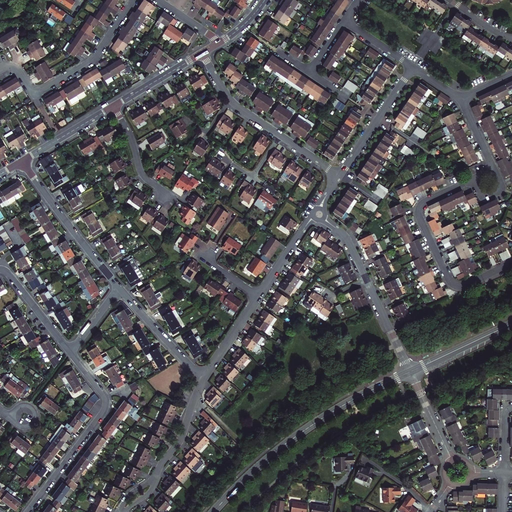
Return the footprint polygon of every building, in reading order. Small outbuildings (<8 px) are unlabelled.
[(70,9),(75,2),(73,1),(72,0),(57,0),(57,1),(60,3),(70,9)] [(113,0),(107,0),(105,4),(117,12),(119,9),(115,6),(118,2),(113,0)] [(153,4),(148,1),(147,2),(144,0),(138,10),(147,16),(151,9),(154,11),(156,8),(152,5),(153,4)] [(207,7),(210,2),(208,0),(200,0),(196,7),(199,9),(201,7),(205,10),(207,7)] [(207,7),(205,10),(209,12),(207,15),(211,17),(212,14),(214,12),(216,8),(218,6),(220,3),(215,0),(211,0),(210,2),(207,7)] [(235,0),(234,1),(237,3),(243,8),(245,9),(247,6),(244,4),(246,0),(235,0)] [(285,0),(281,0),(281,2),(293,10),(298,2),(294,0),(286,0),(286,1),(285,0)] [(338,0),(336,4),(344,10),(349,2),(345,0),(338,0)] [(418,0),(417,3),(424,8),(427,4),(429,1),(427,0),(418,0)] [(427,4),(435,9),(439,3),(436,1),(435,0),(429,0),(429,1),(427,4)] [(288,17),(293,10),(281,2),(279,5),(282,7),(279,11),(288,17)] [(237,3),(231,12),(229,15),(235,19),(243,8),(237,3)] [(442,5),(439,3),(435,9),(442,14),(447,7),(444,4),(442,5)] [(105,4),(100,11),(108,17),(110,13),(115,16),(117,12),(105,4)] [(328,10),(339,17),(342,13),(344,10),(336,4),(333,8),(331,6),(328,10)] [(53,5),(48,11),(53,15),(50,18),(57,22),(59,19),(61,21),(63,18),(65,20),(68,15),(53,5)] [(214,12),(212,14),(221,20),(223,16),(227,18),(229,15),(231,12),(228,10),(225,14),(216,8),(214,12)] [(147,16),(138,10),(135,14),(133,12),(130,16),(142,24),(146,19),(145,19),(147,16)] [(329,15),(326,19),(334,24),(339,17),(328,10),(326,13),(329,15)] [(100,11),(95,19),(103,24),(107,27),(109,24),(105,21),(108,17),(100,11)] [(160,26),(162,22),(165,24),(163,28),(166,30),(174,18),(164,11),(160,18),(156,23),(160,26)] [(283,25),(288,17),(279,11),(276,15),(273,13),(271,16),(283,25)] [(457,13),(449,24),(457,29),(459,26),(463,19),(460,17),(460,15),(457,13)] [(95,19),(91,16),(86,23),(94,29),(97,24),(101,27),(103,24),(95,19)] [(130,16),(128,19),(130,21),(128,24),(137,30),(138,28),(139,29),(142,24),(130,16)] [(174,18),(166,30),(164,33),(171,38),(177,29),(173,26),(177,20),(174,18)] [(321,21),(318,25),(329,32),(334,24),(326,19),(323,23),(321,21)] [(467,21),(463,19),(459,26),(467,31),(469,27),(472,23),(468,21),(467,21)] [(260,25),(273,34),(278,26),(269,20),(266,24),(262,22),(260,25)] [(94,29),(86,23),(81,30),(93,39),(95,35),(91,33),(94,29)] [(123,27),(121,30),(133,38),(136,33),(135,33),(137,30),(128,24),(125,28),(123,27)] [(273,34),(260,25),(258,28),(261,31),(259,35),(268,41),(273,34)] [(329,32),(318,25),(316,28),(319,30),(316,34),(324,39),(326,36),(329,32)] [(178,42),(182,37),(188,27),(185,26),(181,32),(177,29),(171,38),(178,42)] [(192,43),(194,40),(198,34),(188,27),(182,37),(189,41),(192,43)] [(467,31),(464,35),(468,38),(466,40),(470,42),(471,40),(476,34),(473,31),(473,30),(469,27),(467,31)] [(13,31),(6,35),(14,48),(17,46),(15,43),(19,40),(16,35),(19,33),(17,29),(13,31)] [(81,30),(76,38),(84,43),(87,39),(91,42),(93,39),(81,30)] [(133,38),(121,30),(120,32),(119,34),(121,35),(118,39),(127,45),(129,42),(130,43),(133,38)] [(344,31),(339,39),(348,45),(351,40),(352,41),(354,38),(344,31)] [(324,39),(316,34),(314,38),(311,36),(309,39),(313,42),(319,46),(324,39)] [(479,36),(476,34),(471,40),(479,45),(484,38),(480,35),(479,36)] [(14,48),(6,35),(0,38),(0,45),(3,49),(4,48),(4,49),(8,47),(10,50),(14,48)] [(244,43),(254,50),(259,43),(251,37),(248,41),(246,40),(244,43)] [(84,43),(76,38),(71,45),(83,53),(85,50),(81,47),(84,43)] [(488,40),(484,38),(479,45),(487,50),(489,46),(491,44),(488,42),(488,40)] [(118,39),(112,49),(118,53),(120,50),(122,52),(127,45),(118,39)] [(348,45),(339,39),(334,46),(344,53),(346,50),(345,49),(348,45)] [(28,56),(41,48),(37,41),(27,46),(30,51),(26,53),(28,56)] [(319,46),(313,42),(308,50),(305,54),(311,58),(319,46)] [(249,58),(254,50),(244,43),(241,46),(244,48),(241,52),(248,57),(249,58)] [(499,48),(498,51),(505,56),(509,49),(506,47),(506,46),(502,43),(499,48)] [(494,46),(491,44),(489,46),(487,50),(494,55),(498,51),(499,48),(496,46),(494,46)] [(83,53),(71,45),(66,52),(72,56),(74,58),(77,54),(81,56),(83,53)] [(293,46),(289,52),(298,58),(301,54),(304,56),(305,54),(308,50),(305,47),(302,51),(293,46)] [(344,53),(334,46),(329,53),(330,54),(337,58),(338,59),(341,55),(342,56),(344,53)] [(162,52),(155,47),(150,54),(165,64),(167,60),(161,57),(164,53),(162,52)] [(46,56),(41,48),(28,56),(30,59),(34,57),(36,61),(46,56)] [(241,52),(236,48),(233,52),(231,52),(229,55),(243,64),(248,57),(241,52)] [(121,55),(118,53),(112,49),(110,52),(119,58),(121,55)] [(163,67),(165,64),(150,54),(146,51),(144,54),(148,57),(146,60),(155,66),(157,63),(163,67)] [(329,70),(332,66),(337,58),(330,54),(323,66),(329,70)] [(279,61),(272,56),(264,67),(265,69),(271,73),(279,61)] [(379,65),(382,67),(391,73),(395,66),(383,58),(379,65)] [(119,73),(113,64),(109,66),(106,60),(103,62),(112,77),(119,73)] [(120,60),(113,64),(119,73),(124,70),(127,73),(131,71),(128,67),(126,69),(120,60)] [(146,60),(145,60),(142,65),(143,65),(141,68),(150,74),(152,70),(155,71),(157,68),(155,66),(146,60)] [(279,61),(271,73),(278,78),(286,66),(279,61)] [(34,74),(36,77),(49,70),(45,62),(35,68),(38,72),(34,74)] [(99,72),(102,77),(104,82),(112,77),(103,62),(99,64),(103,70),(99,72)] [(230,79),(235,71),(237,69),(230,64),(224,72),(228,75),(227,77),(230,79)] [(290,68),(286,66),(278,78),(286,83),(295,69),(291,67),(290,68)] [(328,78),(336,84),(340,78),(332,72),(335,68),(332,66),(329,70),(327,72),(331,74),(328,78)] [(391,73),(382,67),(378,73),(387,79),(391,73)] [(88,71),(94,82),(102,77),(99,72),(97,69),(93,72),(91,69),(88,71)] [(298,72),(295,69),(286,83),(293,88),(301,76),(297,73),(298,72)] [(49,70),(36,77),(38,81),(42,79),(44,83),(54,77),(49,70)] [(94,82),(88,71),(84,73),(86,76),(82,78),(82,79),(87,86),(89,90),(96,85),(94,82)] [(235,87),(241,79),(243,76),(235,71),(230,79),(234,82),(232,85),(235,87)] [(387,79),(378,73),(374,79),(383,85),(387,79)] [(191,76),(187,79),(195,90),(204,85),(200,78),(198,75),(193,78),(191,76)] [(305,79),(301,76),(293,88),(300,93),(303,89),(309,79),(306,77),(305,79)] [(378,91),(383,85),(374,79),(370,77),(366,83),(370,86),(378,91)] [(11,78),(7,80),(14,91),(21,86),(16,78),(12,81),(11,78)] [(87,86),(82,79),(78,81),(74,84),(72,80),(69,82),(76,95),(78,99),(85,95),(83,91),(84,91),(83,89),(87,86)] [(241,94),(248,84),(241,79),(235,87),(240,90),(238,92),(241,94)] [(313,82),(309,79),(303,89),(310,94),(316,86),(312,83),(313,82)] [(6,85),(1,87),(6,95),(14,91),(7,80),(4,82),(6,85)] [(69,82),(65,84),(67,88),(63,90),(59,93),(62,99),(66,96),(69,100),(71,104),(79,100),(78,99),(76,95),(69,82)] [(366,83),(365,83),(361,89),(366,92),(374,98),(378,91),(370,86),(366,83)] [(420,83),(416,89),(424,95),(428,89),(420,83)] [(177,85),(173,87),(182,103),(188,100),(185,96),(189,94),(189,93),(185,87),(183,84),(178,87),(177,85)] [(248,84),(241,94),(245,97),(246,94),(250,97),(256,89),(248,84)] [(316,101),(323,90),(316,86),(310,94),(314,97),(313,98),(316,101)] [(505,86),(497,89),(502,101),(506,99),(504,97),(509,95),(505,86)] [(424,95),(416,89),(411,96),(420,101),(424,95)] [(502,101),(497,89),(488,93),(493,102),(497,100),(498,103),(502,101)] [(323,90),(316,101),(320,103),(321,102),(325,104),(331,95),(323,90)] [(59,93),(58,92),(54,95),(52,92),(49,94),(56,105),(58,109),(66,104),(62,99),(59,93)] [(162,94),(158,96),(165,108),(174,103),(175,104),(179,102),(174,95),(171,97),(168,92),(163,96),(162,94)] [(258,110),(267,97),(259,92),(252,103),(256,105),(255,108),(258,110)] [(374,98),(366,92),(362,98),(357,94),(356,95),(358,101),(359,102),(365,106),(367,103),(370,104),(374,98)] [(480,101),(476,103),(477,105),(480,110),(483,108),(481,104),(485,102),(487,106),(493,103),(493,102),(488,93),(485,95),(478,98),(480,101)] [(56,105),(49,94),(46,96),(47,98),(48,97),(49,98),(48,99),(43,101),(45,104),(48,110),(51,114),(55,111),(53,107),(56,105)] [(420,101),(411,96),(407,102),(416,108),(420,101)] [(216,97),(202,105),(207,115),(220,107),(217,102),(218,101),(216,97)] [(274,102),(267,97),(258,110),(261,113),(263,110),(267,112),(274,102)] [(147,103),(144,105),(151,117),(160,111),(159,111),(162,109),(159,104),(156,105),(154,101),(148,105),(147,103)] [(407,102),(403,108),(414,116),(419,110),(416,108),(407,102)] [(277,123),(285,110),(278,105),(272,115),(276,118),(273,121),(277,123)] [(482,115),(480,110),(477,105),(471,108),(472,109),(478,122),(481,120),(485,119),(483,115),(482,115)] [(349,117),(357,123),(362,116),(359,115),(361,111),(355,107),(349,117)] [(148,118),(142,108),(139,110),(134,113),(133,111),(129,114),(136,126),(145,120),(148,118)] [(414,116),(403,108),(399,115),(410,122),(414,116)] [(293,115),(285,110),(277,123),(280,125),(282,122),(286,125),(293,115)] [(456,117),(454,113),(443,119),(447,127),(457,122),(454,117),(456,117)] [(231,120),(223,115),(216,126),(228,134),(235,125),(230,121),(231,120)] [(295,136),(306,120),(299,115),(290,128),(294,130),(292,133),(294,135),(295,136)] [(397,122),(394,126),(401,130),(402,128),(404,130),(406,129),(410,122),(399,115),(395,121),(397,122)] [(481,126),(482,130),(494,124),(490,116),(485,119),(481,120),(483,125),(481,126)] [(45,129),(47,127),(41,118),(40,117),(33,121),(34,122),(41,135),(45,133),(43,130),(45,129)] [(349,117),(345,123),(353,129),(357,123),(349,117)] [(181,119),(169,126),(177,139),(187,133),(184,127),(185,126),(181,119)] [(306,119),(306,120),(295,136),(299,138),(301,135),(305,137),(314,124),(306,119)] [(38,137),(41,135),(34,122),(30,124),(29,123),(25,125),(32,136),(34,135),(36,134),(38,137)] [(451,134),(462,129),(460,126),(459,126),(457,122),(447,127),(451,135),(451,134)] [(353,129),(345,123),(340,129),(349,135),(353,129)] [(487,132),(489,136),(498,132),(494,124),(482,130),(484,133),(487,132)] [(113,126),(108,129),(105,130),(104,129),(96,134),(100,141),(104,138),(107,142),(111,140),(110,139),(118,134),(113,126)] [(244,128),(240,126),(232,137),(241,143),(248,133),(243,130),(244,128)] [(13,132),(22,147),(25,145),(23,142),(25,140),(27,139),(21,128),(13,132)] [(349,135),(340,129),(336,136),(344,142),(349,135)] [(454,137),(457,142),(466,137),(462,129),(451,134),(453,138),(454,137)] [(386,133),(382,139),(391,145),(397,135),(391,131),(388,134),(386,133)] [(489,136),(493,145),(504,139),(503,135),(500,131),(498,132),(489,136)] [(13,132),(5,137),(12,148),(14,147),(16,146),(18,149),(22,147),(13,132)] [(160,133),(147,141),(152,149),(165,142),(160,133)] [(262,135),(253,148),(262,154),(271,142),(265,138),(266,137),(262,135)] [(344,142),(336,136),(332,142),(340,148),(344,142)] [(102,146),(96,137),(93,139),(92,137),(88,139),(89,140),(84,143),(79,146),(84,155),(94,149),(95,150),(99,148),(102,146)] [(461,149),(470,145),(466,137),(457,142),(459,146),(457,147),(459,150),(461,149)] [(202,157),(209,147),(204,143),(205,142),(201,139),(194,151),(202,157)] [(391,145),(382,139),(378,146),(386,151),(391,145)] [(494,148),(496,153),(505,148),(503,144),(506,142),(504,139),(493,145),(490,146),(491,150),(494,148)] [(325,147),(328,148),(336,154),(340,148),(332,142),(329,140),(325,147)] [(465,158),(475,153),(472,148),(474,148),(472,144),(470,145),(461,149),(465,158)] [(386,151),(378,146),(374,152),(385,160),(389,153),(386,151)] [(328,148),(324,155),(332,160),(336,154),(328,148)] [(496,158),(498,162),(506,158),(509,156),(505,148),(496,153),(498,157),(496,158)] [(275,149),(267,161),(280,169),(287,160),(282,156),(283,155),(275,149)] [(404,161),(407,163),(412,156),(415,152),(412,150),(407,156),(404,161)] [(385,160),(374,152),(370,158),(381,166),(383,167),(387,161),(385,160)] [(475,153),(465,158),(469,165),(480,160),(478,157),(477,157),(475,153)] [(49,174),(50,177),(59,172),(49,156),(40,161),(46,172),(47,171),(49,174)] [(222,172),(225,167),(220,164),(221,163),(213,157),(205,168),(219,177),(222,172)] [(110,164),(115,173),(127,166),(125,163),(123,164),(120,158),(110,164)] [(381,166),(370,158),(365,164),(377,172),(381,166)] [(506,158),(498,162),(497,162),(500,168),(501,170),(511,164),(511,163),(511,161),(508,162),(506,158)] [(295,163),(291,160),(283,172),(282,175),(285,177),(290,180),(294,183),(302,171),(298,168),(299,168),(294,164),(295,163)] [(162,167),(160,165),(158,167),(155,171),(158,173),(158,174),(161,176),(162,174),(165,177),(170,180),(175,172),(172,171),(175,167),(169,163),(166,167),(164,165),(162,167)] [(377,172),(365,164),(361,171),(369,177),(373,179),(377,172)] [(511,164),(501,170),(505,178),(510,175),(511,174),(511,170),(511,169),(511,164)] [(222,179),(221,181),(229,187),(236,177),(231,174),(232,172),(228,170),(225,174),(222,179)] [(308,188),(314,178),(309,175),(310,173),(307,171),(299,182),(308,188)] [(363,186),(369,177),(361,171),(357,177),(359,179),(357,182),(363,186)] [(63,179),(59,172),(50,177),(52,180),(54,182),(53,183),(56,187),(69,180),(67,176),(63,179)] [(442,185),(446,184),(444,180),(441,173),(433,177),(437,186),(442,184),(442,185)] [(116,180),(121,190),(133,183),(130,179),(129,180),(126,174),(116,180)] [(432,174),(424,178),(428,188),(433,186),(433,187),(437,186),(433,177),(432,174)] [(191,181),(182,175),(175,186),(178,189),(180,187),(185,190),(186,188),(189,190),(190,189),(190,190),(195,183),(191,181)] [(428,188),(424,178),(419,181),(418,179),(415,181),(420,192),(428,188)] [(24,190),(19,181),(13,184),(14,185),(11,187),(8,188),(15,200),(20,198),(18,194),(24,190)] [(249,204),(257,191),(252,187),(252,186),(249,184),(244,181),(240,188),(244,191),(240,198),(249,204)] [(420,192),(415,181),(412,183),(412,184),(407,186),(408,188),(412,196),(420,192)] [(379,183),(377,187),(373,193),(376,195),(380,189),(382,185),(379,183)] [(68,198),(70,201),(78,196),(83,193),(78,186),(74,189),(72,185),(63,191),(66,196),(67,196),(68,198)] [(380,189),(376,195),(379,197),(386,188),(382,185),(380,189)] [(358,193),(350,187),(346,194),(354,199),(358,193)] [(15,200),(8,188),(6,190),(3,192),(2,191),(0,192),(0,206),(7,202),(9,205),(16,201),(15,200)] [(379,197),(383,199),(386,194),(389,190),(386,188),(379,197)] [(412,196),(408,188),(405,190),(404,188),(396,192),(401,201),(405,199),(409,197),(409,199),(413,197),(412,196)] [(139,210),(148,196),(145,193),(144,195),(135,189),(129,199),(127,202),(130,204),(139,210)] [(273,197),(264,190),(257,200),(263,203),(264,203),(271,208),(274,204),(275,205),(277,201),(272,198),(273,197)] [(468,203),(464,194),(463,191),(455,195),(459,203),(461,209),(466,207),(464,204),(468,203)] [(477,201),(473,193),(469,195),(467,192),(464,194),(468,203),(469,205),(477,201)] [(189,198),(186,202),(198,209),(204,200),(194,194),(190,199),(189,198)] [(354,199),(346,194),(341,200),(350,206),(354,199)] [(459,203),(455,195),(451,197),(447,199),(452,210),(456,208),(454,205),(459,203)] [(85,207),(78,196),(70,201),(72,204),(73,206),(72,207),(75,212),(85,207)] [(452,210),(447,199),(439,202),(441,208),(443,211),(447,209),(449,212),(452,210)] [(350,206),(341,200),(337,206),(348,214),(353,208),(352,208),(350,206)] [(488,204),(493,216),(497,214),(496,211),(500,209),(498,205),(496,200),(488,204)] [(435,211),(441,208),(439,202),(428,207),(431,213),(429,214),(430,217),(437,214),(435,211)] [(393,217),(394,221),(403,217),(406,215),(405,211),(403,212),(402,209),(400,204),(390,208),(394,216),(393,217)] [(490,217),(493,216),(488,204),(480,208),(482,213),(484,216),(486,219),(490,217)] [(30,214),(35,221),(46,215),(43,211),(41,207),(39,208),(37,205),(31,209),(33,212),(30,214)] [(190,221),(196,212),(184,205),(182,209),(183,210),(180,215),(185,218),(182,221),(189,226),(191,222),(190,221)] [(348,214),(337,206),(333,213),(341,218),(342,217),(344,219),(345,219),(348,214)] [(142,217),(151,223),(158,212),(155,209),(154,211),(148,207),(142,217)] [(212,216),(207,223),(212,227),(214,228),(219,231),(226,221),(224,220),(226,217),(228,213),(223,210),(220,208),(218,207),(212,216)] [(87,222),(89,225),(97,220),(91,210),(82,215),(85,220),(86,220),(87,222)] [(162,232),(169,222),(164,218),(165,217),(161,214),(158,218),(157,221),(154,219),(150,225),(153,227),(153,226),(162,232)] [(434,219),(439,217),(437,214),(430,217),(432,221),(428,222),(433,233),(440,229),(442,228),(444,228),(441,222),(436,224),(434,219)] [(39,228),(50,221),(48,218),(46,215),(35,221),(39,228)] [(286,216),(278,229),(286,234),(287,231),(288,230),(290,232),(294,226),(295,228),(298,224),(286,216)] [(403,217),(394,221),(390,223),(392,228),(394,227),(396,230),(407,224),(403,217)] [(104,231),(97,220),(89,225),(91,228),(92,231),(95,236),(104,231)] [(44,235),(54,229),(52,225),(50,221),(39,228),(44,235)] [(400,232),(402,237),(411,232),(407,224),(396,230),(397,233),(400,232)] [(444,228),(442,228),(444,232),(445,235),(449,233),(455,231),(452,224),(449,225),(444,228)] [(57,233),(54,229),(44,235),(48,243),(51,242),(53,244),(59,240),(58,237),(59,236),(57,233)] [(323,245),(328,239),(330,235),(327,232),(326,234),(319,229),(311,241),(321,248),(323,245)] [(451,237),(452,240),(462,236),(458,229),(455,231),(449,233),(451,237)] [(402,237),(406,245),(409,243),(418,239),(416,235),(413,237),(411,232),(402,237)] [(107,247),(109,250),(117,245),(111,234),(102,240),(105,245),(106,245),(107,247)] [(186,253),(190,247),(192,245),(193,246),(198,238),(194,235),(192,234),(190,238),(185,235),(182,239),(180,237),(175,244),(178,247),(186,253)] [(371,235),(359,240),(361,244),(362,243),(364,248),(375,243),(371,235)] [(502,235),(496,238),(497,241),(501,250),(508,247),(502,235)] [(450,241),(443,245),(445,248),(454,244),(456,247),(465,243),(462,236),(452,240),(450,241)] [(228,237),(222,248),(225,250),(226,249),(235,255),(241,246),(228,237)] [(280,243),(272,237),(261,253),(269,259),(280,243)] [(489,241),(490,244),(495,253),(501,250),(497,241),(496,238),(495,237),(489,241)] [(3,243),(6,247),(12,243),(9,239),(3,243)] [(320,249),(328,254),(334,245),(330,242),(331,241),(328,239),(323,245),(321,248),(320,249)] [(418,239),(409,243),(411,247),(408,249),(410,252),(422,247),(418,239)] [(58,246),(62,253),(70,248),(68,244),(66,241),(61,243),(59,240),(53,244),(48,247),(51,251),(58,246)] [(378,251),(375,243),(364,248),(367,252),(365,253),(367,256),(378,251)] [(457,250),(459,254),(468,249),(465,243),(456,247),(457,250)] [(334,245),(328,254),(335,259),(341,249),(337,247),(338,246),(335,244),(334,245)] [(495,253),(490,244),(484,247),(485,250),(488,256),(488,257),(489,259),(492,266),(496,264),(491,255),(495,253)] [(123,256),(117,245),(109,250),(110,253),(112,255),(111,256),(114,261),(123,256)] [(415,255),(417,259),(425,255),(426,255),(422,247),(410,252),(412,256),(415,255)] [(13,258),(15,262),(24,257),(27,255),(22,248),(11,255),(13,258)] [(62,253),(60,255),(65,263),(67,262),(69,264),(75,260),(73,257),(75,256),(73,253),(70,248),(62,253)] [(468,249),(459,254),(462,261),(468,258),(471,256),(468,249)] [(307,268),(312,261),(302,253),(300,257),(301,257),(298,262),(307,268)] [(375,265),(377,269),(388,265),(382,253),(371,259),(374,265),(375,265)] [(414,261),(417,269),(426,264),(424,260),(427,259),(425,255),(417,259),(414,261)] [(24,271),(30,268),(24,257),(15,262),(18,266),(20,269),(22,268),(24,271)] [(134,270),(137,269),(131,258),(129,260),(127,257),(124,259),(125,262),(119,265),(122,270),(123,270),(124,272),(126,275),(134,270)] [(262,270),(266,264),(256,257),(247,270),(256,276),(259,272),(261,269),(262,270)] [(468,258),(462,261),(459,262),(460,266),(462,269),(471,265),(468,258)] [(196,261),(193,259),(184,273),(192,279),(201,267),(195,263),(196,261)] [(75,275),(78,273),(86,268),(84,265),(82,261),(77,263),(75,260),(69,264),(75,275)] [(307,268),(298,262),(295,266),(294,265),(292,268),(302,275),(307,268)] [(342,276),(352,271),(350,267),(351,266),(349,263),(338,268),(342,276)] [(478,270),(475,263),(471,265),(462,269),(460,270),(453,273),(454,277),(456,276),(458,280),(465,276),(478,270)] [(417,274),(419,278),(430,273),(426,264),(417,269),(413,271),(415,275),(417,274)] [(388,265),(377,269),(380,274),(379,275),(380,278),(391,273),(388,265)] [(28,284),(37,278),(39,277),(35,269),(32,271),(30,268),(24,271),(26,274),(24,276),(26,280),(28,284)] [(82,280),(90,275),(88,272),(86,268),(78,273),(82,280)] [(137,269),(134,270),(126,275),(128,278),(129,281),(128,281),(132,286),(141,281),(139,278),(143,276),(138,268),(137,269)] [(352,271),(342,276),(339,278),(343,286),(357,279),(355,275),(354,276),(352,271)] [(288,276),(285,280),(295,287),(298,289),(303,281),(289,272),(287,275),(288,276)] [(430,273),(419,278),(422,286),(425,285),(434,281),(430,273)] [(79,282),(84,290),(95,283),(93,279),(90,275),(82,280),(79,282)] [(44,284),(39,277),(37,278),(28,284),(30,287),(32,290),(36,288),(39,292),(45,288),(43,284),(44,284)] [(394,279),(383,284),(385,288),(386,288),(388,292),(399,288),(402,286),(398,278),(395,280),(394,279)] [(224,292),(226,289),(218,284),(217,285),(209,280),(204,288),(211,293),(211,294),(215,297),(217,293),(222,296),(224,292)] [(290,294),(295,287),(285,280),(282,285),(281,284),(279,287),(290,294)] [(434,281),(425,285),(429,293),(440,287),(439,284),(436,285),(434,281)] [(91,300),(94,299),(97,297),(100,295),(99,292),(100,291),(98,287),(95,283),(84,290),(88,297),(89,297),(91,301),(91,300)] [(145,296),(147,299),(155,294),(148,283),(139,289),(143,294),(145,296)] [(40,298),(43,303),(55,297),(50,290),(51,289),(49,285),(45,288),(39,292),(40,294),(39,296),(40,298)] [(290,294),(279,287),(279,288),(289,295),(290,294)] [(440,287),(429,293),(432,301),(447,294),(445,290),(443,291),(441,287),(440,287)] [(350,293),(354,301),(364,296),(362,292),(363,291),(362,289),(361,288),(350,293)] [(402,295),(399,288),(388,292),(390,297),(389,297),(391,301),(402,295)] [(278,303),(282,306),(287,298),(276,291),(274,294),(276,295),(273,299),(278,303)] [(223,303),(228,294),(224,292),(222,296),(219,300),(223,303)] [(228,312),(233,316),(241,303),(232,296),(233,295),(230,292),(228,294),(223,303),(222,303),(230,309),(228,312)] [(304,305),(311,309),(320,296),(317,294),(317,295),(312,292),(304,305)] [(161,305),(155,294),(147,299),(148,302),(150,304),(149,305),(152,310),(161,305)] [(320,296),(311,309),(318,314),(327,302),(323,299),(323,298),(320,296)] [(358,309),(369,304),(367,300),(366,301),(364,296),(354,301),(358,309)] [(59,304),(55,297),(43,303),(45,307),(48,311),(52,308),(54,312),(60,308),(58,305),(59,304)] [(278,303),(273,299),(270,303),(269,303),(267,306),(277,313),(282,306),(278,303)] [(329,305),(330,304),(327,302),(318,314),(318,315),(325,320),(329,318),(327,317),(333,308),(329,305)] [(395,312),(397,316),(407,311),(403,303),(392,308),(393,312),(395,312)] [(166,319),(168,322),(176,317),(180,315),(175,308),(172,310),(168,304),(159,310),(164,317),(166,319)] [(343,312),(340,304),(335,306),(339,314),(343,312)] [(9,310),(15,321),(23,316),(21,312),(19,309),(17,310),(15,307),(9,310)] [(61,311),(60,308),(54,312),(56,315),(54,316),(56,319),(59,323),(66,319),(69,317),(64,309),(61,311)] [(116,315),(120,322),(128,317),(126,313),(124,310),(122,311),(121,308),(111,313),(113,316),(116,315)] [(274,317),(264,310),(262,313),(263,314),(260,318),(263,320),(272,326),(277,319),(274,317)] [(407,311),(397,316),(399,321),(398,321),(399,324),(411,319),(407,311)] [(180,315),(176,317),(168,322),(169,325),(171,328),(170,328),(173,333),(182,328),(180,325),(184,322),(180,315)] [(15,321),(19,328),(27,323),(26,320),(23,316),(15,321)] [(124,328),(127,332),(133,328),(132,326),(133,325),(131,321),(128,317),(120,322),(117,324),(121,330),(124,328)] [(270,330),(272,326),(263,320),(260,318),(257,322),(256,322),(254,325),(270,336),(272,332),(270,330)] [(72,329),(66,319),(59,323),(61,327),(63,330),(65,329),(66,332),(72,329)] [(27,323),(19,328),(24,335),(32,330),(30,327),(27,323)] [(133,333),(137,340),(145,336),(143,331),(141,328),(135,332),(133,328),(127,332),(129,336),(133,333)] [(250,333),(247,337),(260,345),(264,338),(262,336),(251,329),(249,332),(250,333)] [(34,334),(32,330),(24,335),(21,337),(27,348),(30,346),(41,339),(40,336),(36,338),(34,334)] [(189,346),(197,341),(200,339),(197,333),(194,335),(191,330),(182,335),(185,341),(185,340),(187,342),(189,346)] [(137,340),(143,351),(150,347),(149,345),(150,344),(148,340),(145,336),(137,340)] [(261,346),(260,345),(247,337),(245,341),(244,340),(241,344),(255,353),(255,351),(256,352),(261,346)] [(37,346),(42,354),(45,352),(53,347),(50,343),(48,340),(44,342),(42,339),(41,339),(30,346),(32,349),(37,346)] [(201,347),(197,341),(189,346),(190,349),(192,351),(191,352),(194,356),(206,349),(204,345),(201,347)] [(91,354),(94,358),(102,354),(95,344),(89,347),(91,350),(90,351),(91,354)] [(55,351),(53,347),(45,352),(42,354),(44,358),(47,356),(54,368),(59,362),(56,356),(57,355),(55,351)] [(149,352),(154,360),(162,355),(160,351),(158,347),(152,351),(150,347),(143,351),(145,355),(149,352)] [(233,357),(232,359),(229,361),(237,368),(246,357),(238,349),(232,355),(233,357)] [(107,365),(113,361),(111,358),(110,359),(106,351),(102,354),(94,358),(96,362),(98,366),(105,362),(107,365)] [(165,359),(162,355),(154,360),(160,370),(167,366),(165,364),(167,363),(165,359)] [(113,361),(107,365),(109,368),(107,369),(109,372),(112,377),(119,372),(123,370),(118,362),(115,364),(113,361)] [(229,379),(236,371),(227,363),(224,367),(226,368),(224,370),(222,372),(229,379)] [(58,374),(64,386),(69,382),(77,378),(75,374),(73,370),(71,371),(69,368),(58,374)] [(119,372),(112,377),(114,381),(116,384),(118,384),(120,387),(126,383),(119,372)] [(8,376),(3,383),(6,385),(5,387),(7,389),(12,392),(20,381),(10,374),(8,376)] [(222,391),(229,383),(220,375),(217,378),(218,379),(216,382),(215,384),(222,391)] [(80,382),(77,378),(69,382),(64,386),(70,397),(82,390),(80,387),(82,385),(80,382)] [(20,381),(12,392),(15,395),(19,397),(20,396),(23,397),(29,389),(20,381)] [(217,395),(220,392),(213,386),(208,392),(209,393),(207,396),(205,398),(212,405),(219,397),(217,395)] [(488,399),(497,400),(499,400),(506,400),(507,390),(488,390),(488,399)] [(47,409),(53,402),(44,395),(39,400),(42,402),(41,404),(47,409)] [(122,404),(119,408),(127,413),(137,421),(141,417),(136,413),(138,411),(138,409),(135,407),(133,408),(132,407),(134,403),(129,399),(127,401),(125,400),(122,404)] [(489,410),(498,410),(499,405),(497,405),(497,404),(497,400),(488,399),(487,410),(489,410)] [(61,408),(53,402),(47,409),(55,416),(61,408)] [(167,403),(163,411),(174,417),(175,414),(174,413),(175,411),(176,407),(171,405),(168,403),(167,403)] [(449,407),(440,411),(444,420),(445,419),(447,423),(456,419),(454,415),(453,416),(449,407)] [(127,413),(119,408),(117,411),(114,415),(122,420),(127,413)] [(87,416),(89,413),(83,409),(76,419),(83,424),(86,420),(89,417),(87,416)] [(217,424),(204,410),(201,413),(206,418),(203,421),(204,423),(203,425),(201,427),(208,434),(215,439),(216,439),(218,437),(218,435),(212,430),(217,424)] [(499,420),(499,410),(498,410),(489,410),(489,420),(487,420),(487,424),(497,424),(497,420),(499,420)] [(170,420),(171,420),(172,419),(173,419),(174,417),(163,411),(159,420),(168,424),(170,420)] [(112,417),(109,421),(116,427),(122,420),(114,415),(112,417)] [(83,424),(76,419),(71,425),(69,424),(66,428),(71,432),(75,435),(78,431),(83,424)] [(451,436),(460,432),(456,423),(457,422),(456,419),(447,423),(448,426),(447,427),(451,436)] [(421,420),(413,424),(417,432),(416,433),(417,437),(426,433),(424,429),(426,428),(421,420)] [(103,433),(109,437),(111,434),(114,436),(120,430),(116,427),(109,421),(106,425),(104,428),(106,430),(103,433)] [(163,430),(165,431),(165,429),(166,429),(167,427),(157,422),(153,430),(162,434),(163,430)] [(498,438),(499,428),(497,428),(497,424),(487,424),(487,428),(489,428),(489,438),(498,438)] [(61,429),(56,436),(66,443),(68,439),(71,436),(69,434),(71,432),(66,428),(64,430),(61,429)] [(199,451),(209,440),(200,431),(195,436),(197,438),(195,440),(191,444),(199,451)] [(160,437),(149,432),(145,441),(154,445),(156,441),(157,442),(158,439),(159,440),(160,437)] [(460,432),(451,436),(455,445),(457,444),(458,448),(461,447),(466,444),(468,444),(466,440),(465,440),(460,432)] [(98,437),(94,441),(102,447),(109,437),(103,433),(101,436),(99,434),(98,437)] [(426,433),(417,437),(419,440),(420,440),(425,449),(433,445),(429,436),(428,436),(426,433)] [(24,441),(18,436),(17,437),(14,435),(10,441),(12,443),(10,446),(17,451),(24,441)] [(51,442),(53,444),(60,450),(63,447),(66,443),(56,436),(51,442)] [(17,451),(16,451),(24,457),(32,446),(24,441),(17,451)] [(91,445),(89,448),(96,454),(102,447),(94,441),(91,445)] [(60,450),(53,444),(48,452),(55,457),(57,454),(60,450)] [(469,452),(466,444),(461,447),(464,455),(469,452)] [(138,454),(149,460),(150,457),(149,456),(150,454),(149,454),(151,450),(142,445),(138,454)] [(430,462),(438,458),(436,454),(437,453),(433,445),(425,449),(429,457),(427,458),(430,462)] [(84,456),(91,461),(96,454),(89,448),(87,452),(84,456)] [(200,455),(192,448),(187,454),(189,456),(186,458),(184,461),(192,468),(199,459),(197,457),(200,455)] [(483,456),(479,448),(469,452),(474,462),(479,460),(479,459),(480,458),(484,456),(483,456)] [(483,456),(484,456),(488,466),(493,464),(492,462),(494,462),(497,460),(493,451),(483,456)] [(55,457),(48,452),(40,461),(46,465),(48,463),(49,464),(51,461),(55,457)] [(145,463),(146,463),(147,461),(148,462),(149,460),(138,454),(134,462),(143,467),(145,463)] [(81,459),(79,463),(86,468),(91,461),(84,456),(81,459)] [(354,464),(354,457),(335,458),(336,472),(341,472),(347,472),(347,465),(354,464)] [(429,478),(429,479),(438,475),(434,466),(441,463),(438,458),(430,462),(432,467),(425,470),(429,478)] [(46,465),(40,461),(38,464),(32,471),(34,473),(42,479),(46,474),(48,472),(44,468),(46,465)] [(180,481),(190,470),(180,461),(176,466),(177,468),(175,470),(172,474),(180,481)] [(76,466),(73,469),(81,475),(86,468),(79,463),(76,466)] [(137,474),(138,474),(139,472),(140,473),(142,470),(130,465),(126,473),(135,478),(137,474)] [(368,483),(374,469),(368,466),(366,470),(365,470),(364,469),(364,468),(360,466),(355,477),(368,483)] [(70,478),(68,481),(76,487),(79,484),(76,482),(81,475),(73,469),(70,474),(68,476),(70,478)] [(42,479),(34,473),(27,482),(33,486),(35,484),(37,485),(39,482),(42,479)] [(127,483),(128,484),(129,482),(131,482),(132,479),(121,474),(117,482),(126,487),(127,483)] [(170,495),(181,484),(171,475),(166,481),(168,482),(166,484),(162,488),(170,495)] [(429,479),(429,478),(419,483),(423,492),(427,490),(428,490),(429,491),(434,489),(429,479)] [(59,490),(66,495),(69,497),(76,487),(68,481),(66,483),(64,482),(61,486),(59,490)] [(487,484),(486,494),(497,494),(498,484),(494,484),(492,484),(492,483),(487,483),(487,484)] [(118,493),(119,494),(120,491),(121,492),(123,489),(112,484),(108,492),(117,497),(118,493)] [(477,494),(486,494),(487,484),(477,484),(477,486),(473,486),(473,491),(472,495),(477,495),(477,494)] [(400,488),(383,488),(383,503),(396,503),(395,497),(394,497),(394,496),(394,495),(401,495),(400,488)] [(55,503),(60,507),(63,504),(61,502),(66,495),(59,490),(55,494),(53,497),(57,500),(55,503)] [(463,501),(472,501),(472,495),(473,491),(463,491),(463,493),(459,492),(458,502),(462,502),(463,501)] [(4,492),(0,496),(0,497),(3,500),(2,502),(5,504),(8,507),(14,500),(4,492)] [(167,502),(170,499),(163,492),(157,499),(159,500),(157,503),(155,505),(163,511),(170,504),(167,502)] [(107,505),(108,503),(107,502),(108,499),(99,495),(95,502),(107,508),(108,505),(107,505)] [(283,509),(285,497),(277,496),(275,499),(274,502),(272,502),(270,511),(277,511),(278,509),(279,509),(283,509)] [(415,501),(408,496),(398,510),(400,511),(417,511),(418,510),(415,508),(411,506),(415,501)] [(300,511),(306,511),(308,501),(293,498),(291,510),(297,511),(300,511)] [(14,500),(8,507),(11,509),(15,511),(21,505),(14,500)] [(329,511),(331,503),(313,501),(311,511),(329,511)] [(105,511),(107,508),(95,502),(90,511),(92,511),(103,511),(104,511),(105,511)] [(363,502),(358,502),(356,511),(381,511),(382,510),(372,508),(372,506),(363,505),(363,502)] [(49,507),(45,511),(46,511),(56,511),(60,507),(55,503),(53,506),(51,504),(49,507)]
